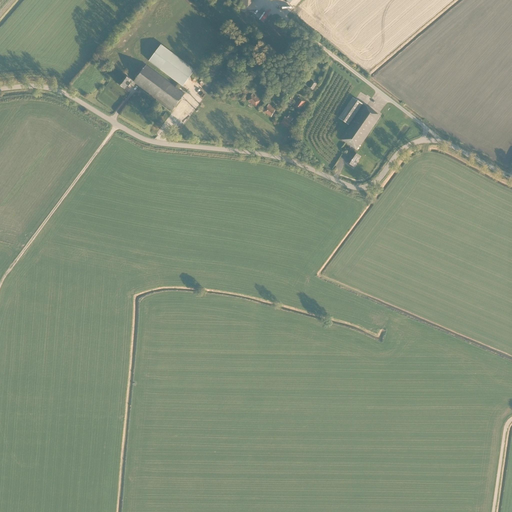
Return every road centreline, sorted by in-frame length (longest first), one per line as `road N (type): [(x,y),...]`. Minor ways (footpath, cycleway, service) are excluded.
road 1 (tertiary): [(422,140),(399,151),(371,185),(351,187),(261,153),(166,147),(49,88),(0,89)]
road 2 (track): [(0,285),(117,125)]
road 3 (unclassified): [(424,127),(282,14)]
